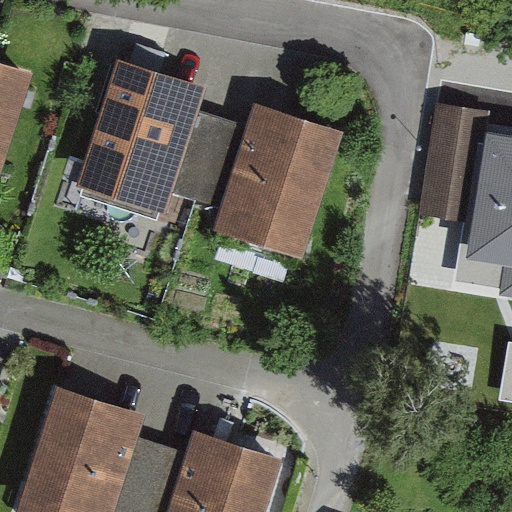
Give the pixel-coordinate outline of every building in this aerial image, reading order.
[(208,79),(119,51),(78,178),(168,207),(173,190),(199,108),(208,79)] [(0,171),(34,65),(0,54),(0,171)] [(345,124),(256,95),(247,124),(221,205),(215,223),(304,251),(345,124)] [(421,213),(474,221),(491,108),(437,100),(421,213)] [(173,190),(221,205),(247,124),(199,108),(173,190)] [(511,131),(496,129),(482,225),(511,229),(511,131)] [(146,407),(57,379),(17,506),(36,511),(112,511),(138,433),(146,407)] [(264,511),(284,451),(195,423),(187,448),(166,511),(264,511)] [(138,433),(112,511),(166,511),(187,448),(138,433)]
